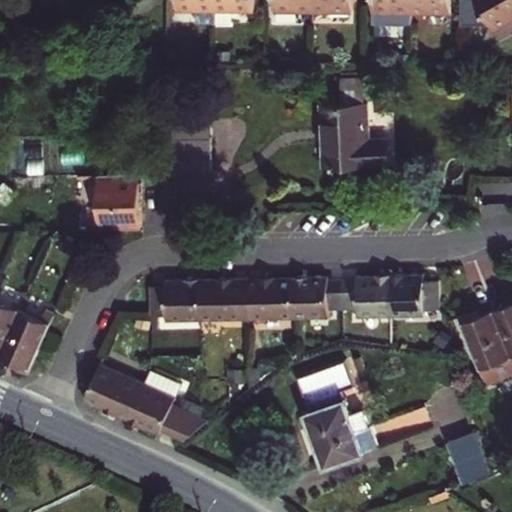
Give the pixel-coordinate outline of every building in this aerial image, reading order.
[(191,0),(191,8),(211,9),(211,0),(191,0)] [(227,0),(211,0),(211,9),(211,11),(227,11),(227,9),(227,0)] [(227,0),(227,9),(250,10),(250,0),(227,0)] [(270,0),(271,10),(309,11),(309,0),(270,0)] [(309,0),(309,11),(349,13),(349,0),(309,0)] [(367,0),(367,24),(407,25),(407,13),(407,0),(367,0)] [(407,0),(407,13),(446,15),(446,0),(407,0)] [(496,27),(498,31),(511,22),(511,0),(460,0),(456,2),(456,27),(496,27)] [(365,76),(343,77),(344,103),(323,103),(324,134),(326,165),(391,162),(390,137),(370,139),(368,102),(366,102),(365,76)] [(174,114),(175,134),(213,131),(211,111),(174,114)] [(175,134),(177,165),(215,162),(213,131),(175,134)] [(147,177),(105,177),(104,199),(103,228),(145,227),(147,177)] [(73,253),(77,242),(64,237),(60,247),(73,253)] [(359,315),(393,315),(392,273),(378,273),(378,274),(368,274),(359,274),(359,278),(345,278),(345,310),(359,309),(359,315)] [(426,279),(426,273),(416,273),(406,273),(392,273),(393,315),(426,313),(426,308),(441,308),(441,279),(426,279)] [(250,319),(297,319),(297,276),(277,276),(276,275),(270,275),(263,275),(263,276),(249,277),(250,319)] [(331,310),(345,310),(345,278),(330,278),(330,275),(321,275),(311,276),(310,275),(297,275),(297,276),(297,319),(331,317),(331,310)] [(202,320),(250,319),(249,277),(235,277),(235,276),(228,276),(221,276),(221,277),(201,277),(202,320)] [(152,284),(153,313),(168,313),(168,321),(202,320),(201,277),(187,277),(187,278),(177,278),(167,279),(168,284),(152,284)] [(0,352),(1,353),(21,307),(0,297),(0,296),(3,290),(0,289),(0,352)] [(511,295),(505,298),(507,304),(495,309),(511,353),(511,295)] [(44,317),(21,307),(1,353),(13,358),(10,365),(20,369),(29,373),(55,314),(47,310),(44,317)] [(461,316),(463,322),(488,386),(511,375),(511,353),(495,309),(482,314),(479,308),(470,312),(461,316)] [(444,345),(451,335),(445,331),(438,340),(444,345)] [(310,412),(329,465),(367,452),(366,448),(359,430),(372,426),(365,408),(353,413),(347,396),(345,397),(343,390),(358,385),(349,358),(299,375),(305,393),(312,410),(310,412)] [(130,418),(146,383),(102,363),(86,398),(105,407),(105,408),(111,411),(117,413),(118,412),(130,418)] [(154,365),(146,383),(177,397),(185,379),(154,365)] [(265,366),(251,367),(251,387),(265,377),(265,366)] [(244,380),(244,370),(230,370),(230,380),(244,380)] [(143,425),(143,424),(152,428),(161,432),(163,429),(185,439),(211,419),(204,416),(174,403),(177,397),(146,383),(130,418),(130,419),(143,425)] [(322,467),(329,465),(310,412),(303,414),(322,467)] [(378,444),(372,426),(359,430),(366,448),(378,444)] [(493,469),(479,428),(448,440),(463,480),(493,469)]
